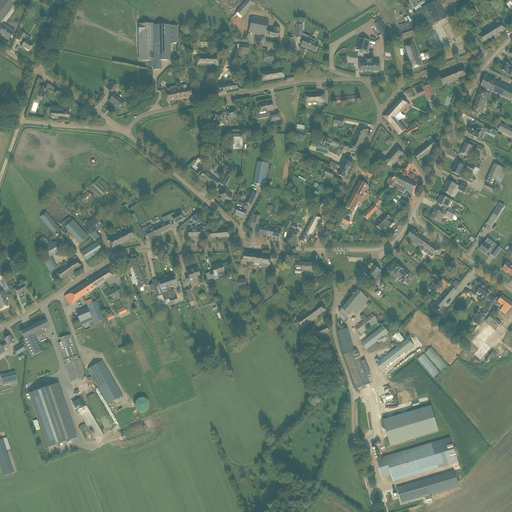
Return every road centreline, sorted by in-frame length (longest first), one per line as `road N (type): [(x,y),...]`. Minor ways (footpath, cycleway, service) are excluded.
road 1 (residential): [(0,328),(130,250),(243,246)]
road 2 (residential): [(123,130),(143,114),(287,83),(365,79)]
road 3 (unclassified): [(375,511),(334,333),(336,301)]
road 4 (residential): [(243,246),(237,228),(123,130)]
road 5 (residential): [(317,249),(379,115)]
road 6 (residential): [(427,182),(490,57)]
road 7 (unclassified): [(511,292),(412,216)]
